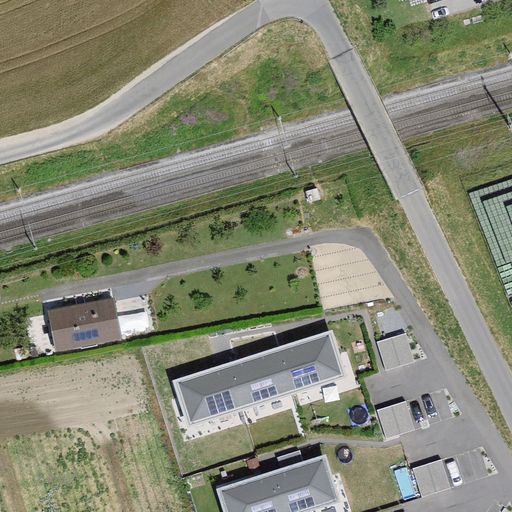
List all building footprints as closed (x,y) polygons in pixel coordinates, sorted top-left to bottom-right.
[(114,301),(54,311),(60,348),(120,338),(114,301)] [(284,346),(276,348),(292,395),(348,377),(332,330),(284,346)] [(375,340),(384,369),(415,359),(405,330),(375,340)] [(242,411),(292,395),(276,348),(227,364),(242,411)] [(242,411),(227,364),(173,381),(188,428),(242,411)] [(375,407),(384,438),(415,429),(407,399),(375,407)] [(326,455),(272,471),(285,511),(309,511),(340,502),(326,455)] [(441,456),(411,467),(421,496),(452,486),(441,456)] [(285,511),(272,471),(217,489),(223,511),(285,511)]
